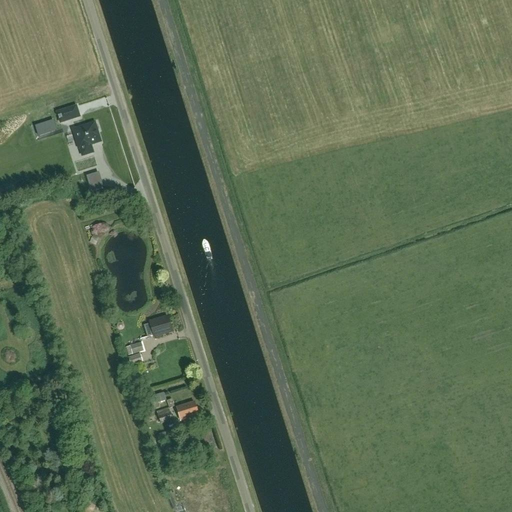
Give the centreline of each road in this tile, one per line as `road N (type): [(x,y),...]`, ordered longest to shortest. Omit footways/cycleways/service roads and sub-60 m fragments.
road 1 (unclassified): [(250,511),(87,0)]
road 2 (track): [(323,511),(163,0)]
